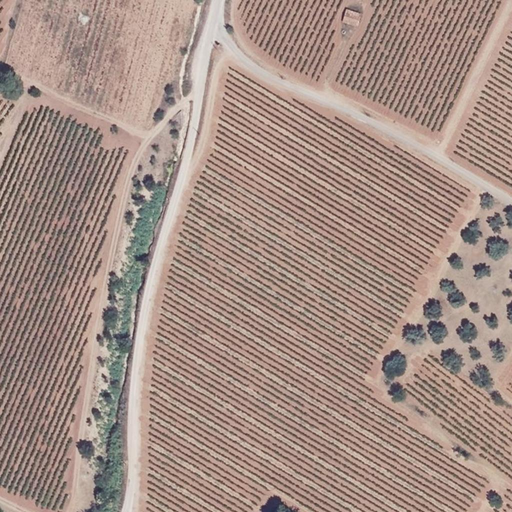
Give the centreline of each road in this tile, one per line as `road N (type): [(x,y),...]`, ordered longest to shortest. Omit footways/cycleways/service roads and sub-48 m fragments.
road 1 (tertiary): [(209,32),(198,117),(152,271),(128,511)]
road 2 (unclassified): [(511,196),(270,76),(209,32)]
